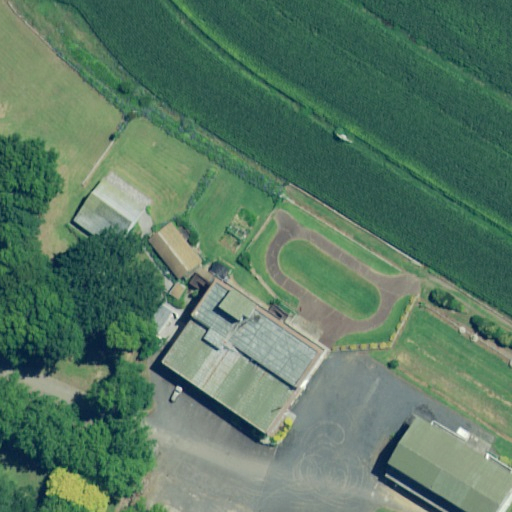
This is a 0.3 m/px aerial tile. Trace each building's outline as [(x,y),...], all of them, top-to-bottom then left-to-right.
[(149,203),(106,175),(75,222),(118,249),(149,203)] [(172,218),(152,231),(186,282),(206,268),(172,218)] [(320,349),(218,280),(164,360),(265,428),(320,349)] [(511,370),(424,314),(411,334),(511,399),(511,370)] [(511,430),(511,410),(407,342),(395,362),(508,436),(511,430)] [(496,511),(511,487),(511,473),(419,414),(386,467),(457,511),(496,511)]
